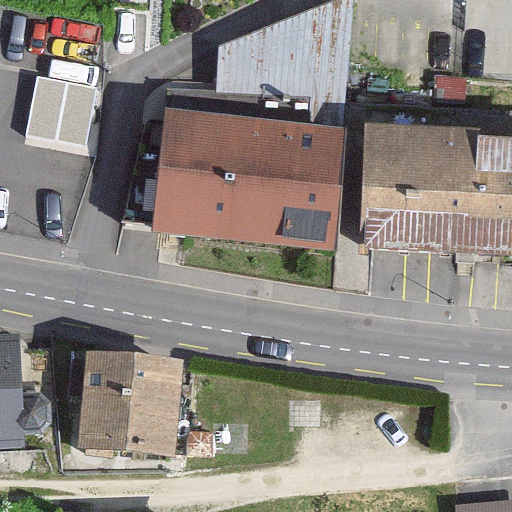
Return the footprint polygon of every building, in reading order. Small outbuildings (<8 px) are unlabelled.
[(209,95),(355,103),(360,0),(342,0),(218,51),(209,95)] [(39,75),(35,134),(94,138),(99,79),(39,75)] [(177,119),(166,232),(349,250),(360,137),(177,119)] [(511,139),(387,135),(383,251),(511,255),(511,139)] [(0,349),(0,453),(51,452),(46,347),(0,349)] [(98,359),(92,452),(180,457),(186,364),(98,359)]
